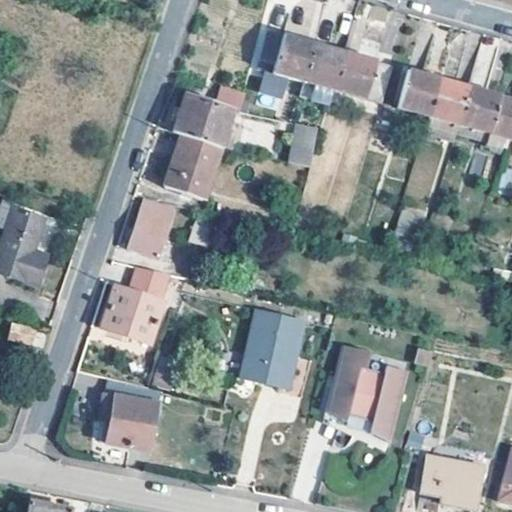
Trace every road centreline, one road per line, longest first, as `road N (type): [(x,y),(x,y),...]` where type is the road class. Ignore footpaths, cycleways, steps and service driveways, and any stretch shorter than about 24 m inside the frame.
road 1 (residential): [(187,0),(22,470)]
road 2 (residential): [(22,470),(225,511)]
